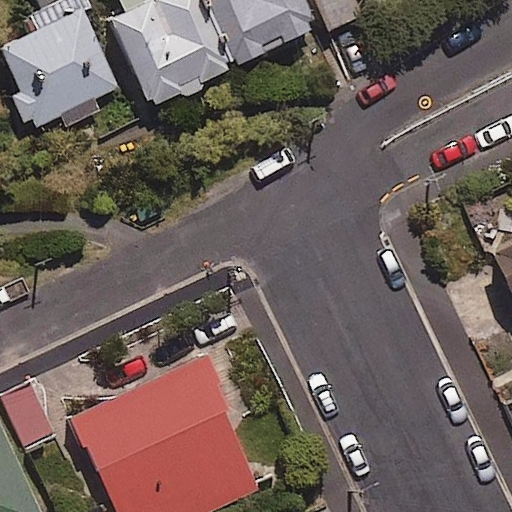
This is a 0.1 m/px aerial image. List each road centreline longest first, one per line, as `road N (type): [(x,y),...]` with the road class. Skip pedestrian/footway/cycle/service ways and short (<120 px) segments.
road 1 (residential): [(446,511),(295,191)]
road 2 (residential): [(0,344),(295,191)]
road 3 (residential): [(295,191),(367,107),(511,36)]
road 4 (residential): [(295,191),(396,166),(511,105)]
